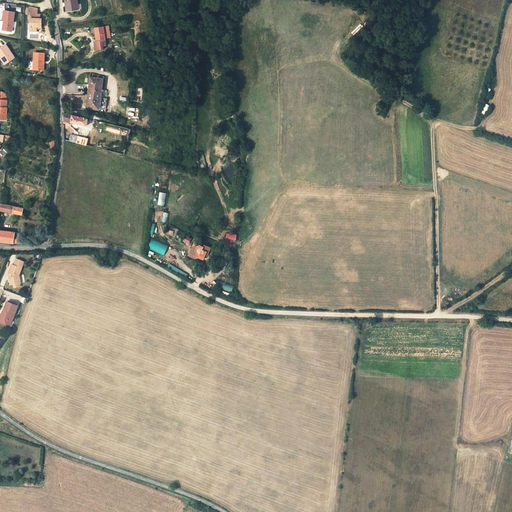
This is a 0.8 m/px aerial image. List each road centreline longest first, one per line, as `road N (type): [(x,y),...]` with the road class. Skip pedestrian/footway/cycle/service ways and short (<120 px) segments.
road 1 (unclassified): [(48,246),(116,249),(228,304),(261,311),(511,318)]
road 2 (residential): [(224,511),(54,447),(0,413)]
road 3 (residential): [(48,6),(61,140),(48,246)]
